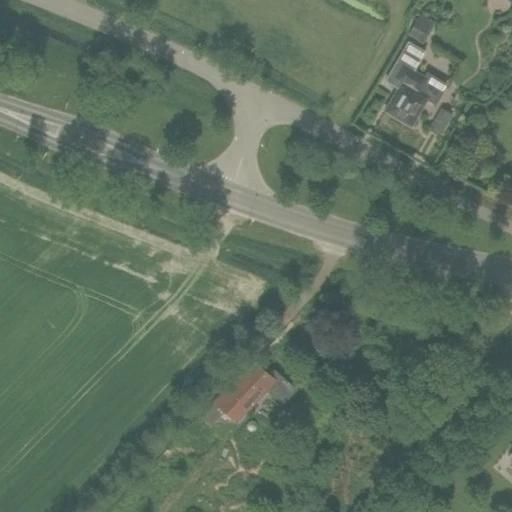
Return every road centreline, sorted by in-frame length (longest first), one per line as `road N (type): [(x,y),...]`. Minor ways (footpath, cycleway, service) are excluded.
road 1 (primary): [(511,272),(370,245),(223,194)]
road 2 (unclassified): [(259,96),(52,0)]
road 3 (residential): [(259,96),(407,173)]
road 4 (track): [(325,131),(395,26),(390,0)]
road 5 (primary): [(144,164),(106,135),(63,119),(8,113)]
road 6 (primary): [(8,113),(51,143),(144,164)]
